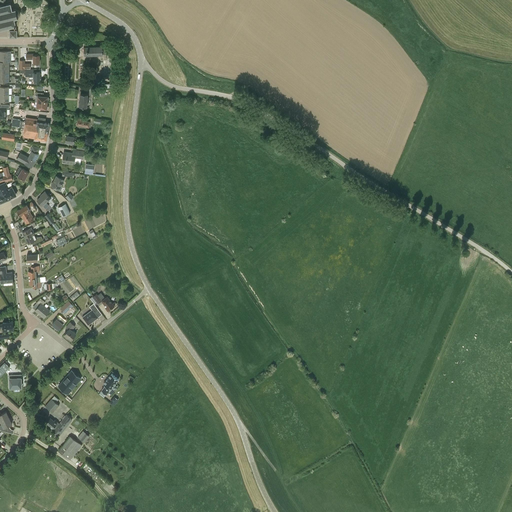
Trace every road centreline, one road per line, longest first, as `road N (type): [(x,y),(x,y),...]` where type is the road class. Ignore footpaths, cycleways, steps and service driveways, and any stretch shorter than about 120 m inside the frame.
road 1 (unclassified): [(140,63),(169,85),(244,99),(511,275)]
road 2 (tertiary): [(271,511),(229,409),(148,288)]
road 3 (tertiary): [(148,288),(125,200),(140,63)]
road 4 (tertiary): [(3,207),(27,193),(45,161),(54,117),(51,42)]
road 5 (residential): [(148,288),(72,351),(36,322)]
road 6 (residential): [(36,322),(22,309),(3,207)]
